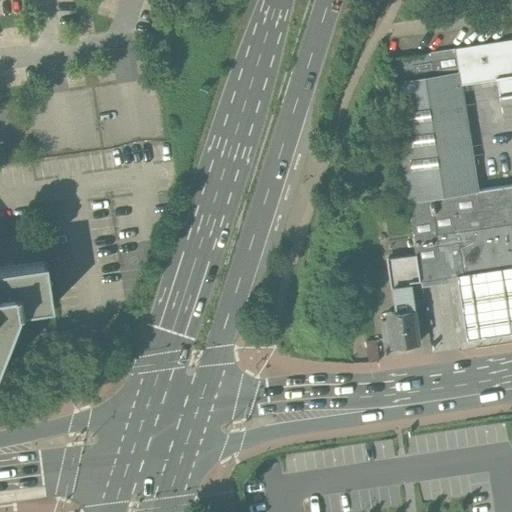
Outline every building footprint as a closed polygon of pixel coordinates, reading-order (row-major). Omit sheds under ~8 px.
[(511,40),(386,60),(416,255),(420,282),(453,277),(462,275),(457,243),(436,246),(429,197),(477,190),(460,85),(496,79),(499,99),(511,97),(511,40)] [(511,184),(477,190),(429,197),(436,246),(457,243),(462,275),(511,268),(511,184)] [(416,255),(404,256),(405,264),(398,265),(401,283),(409,281),(409,284),(412,301),(423,299),(420,282),(416,255)] [(47,264),(0,271),(0,369),(18,324),(53,318),(47,264)] [(511,268),(462,275),(453,277),(462,341),(511,334),(511,268)] [(409,284),(391,287),(395,311),(385,312),(386,319),(381,320),(384,338),(389,337),(391,346),(418,341),(412,301),(409,284)]
